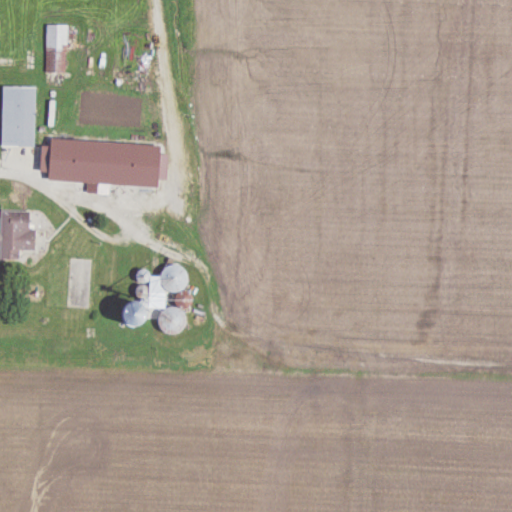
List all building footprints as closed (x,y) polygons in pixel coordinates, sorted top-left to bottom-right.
[(67,24),(46,24),(46,72),(67,72),(67,24)] [(2,86),(1,145),(35,146),(36,86),(2,86)] [(140,151),(90,149),(89,161),(63,160),(62,182),(138,186),(140,151)] [(33,250),(34,211),(0,210),(0,233),(0,259),(19,259),(19,249),(33,250)] [(175,293),(190,281),(175,262),(160,275),(175,293)]
